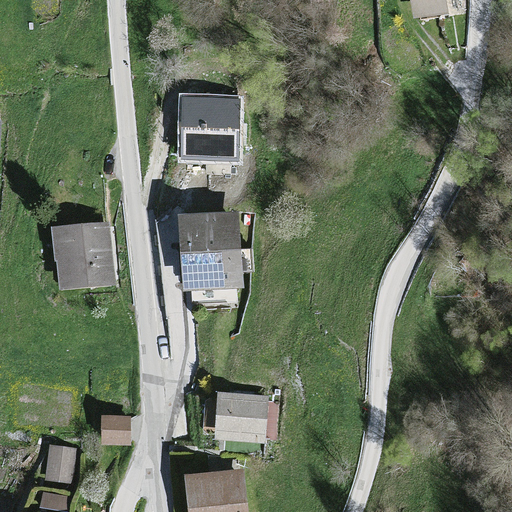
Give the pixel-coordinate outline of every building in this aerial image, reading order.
[(462,0),(410,0),(414,20),(465,11),(462,0)] [(239,102),(183,102),(183,162),(239,162),(239,102)] [(238,213),(176,218),(182,295),(245,290),(238,213)] [(107,223),(50,230),(57,294),(115,287),(107,223)] [(267,397),(217,393),(213,441),(263,445),(267,397)] [(129,418),(100,417),(99,446),(129,446),(129,418)] [(74,452),(48,448),(42,482),(68,486),(74,452)] [(246,511),(242,472),(183,478),(186,511),(246,511)]
